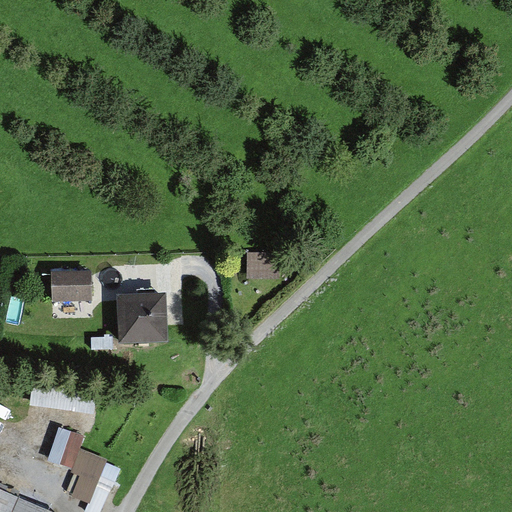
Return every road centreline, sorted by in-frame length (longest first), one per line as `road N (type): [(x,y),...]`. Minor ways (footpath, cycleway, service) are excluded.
road 1 (track): [(511,98),(209,386),(127,511)]
road 2 (track): [(128,277),(201,268),(213,278),(209,386)]
